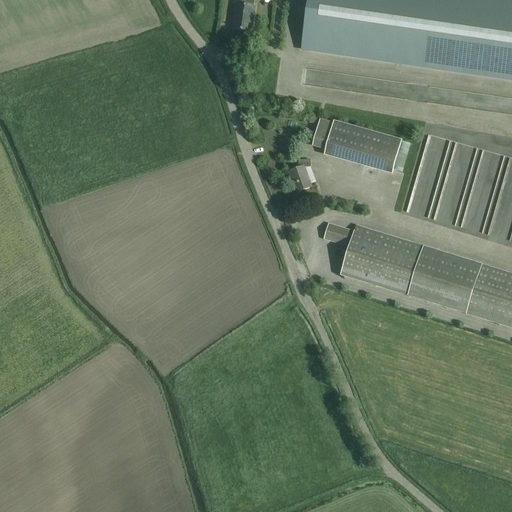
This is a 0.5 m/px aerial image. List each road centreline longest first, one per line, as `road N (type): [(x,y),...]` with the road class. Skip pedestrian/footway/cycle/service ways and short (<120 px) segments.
road 1 (unclassified): [(436,511),(380,456),(248,162),(222,77),(169,0)]
road 2 (unknown): [(301,285),(327,207),(511,258)]
